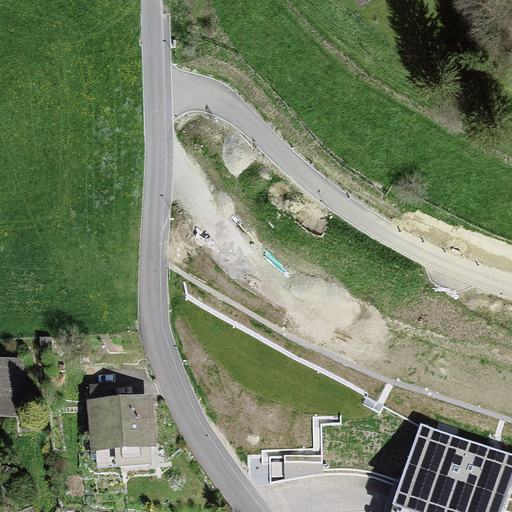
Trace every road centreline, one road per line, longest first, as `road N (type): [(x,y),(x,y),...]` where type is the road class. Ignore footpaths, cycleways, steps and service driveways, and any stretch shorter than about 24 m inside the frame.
road 1 (unclassified): [(249,511),(182,412),(154,343),(154,92)]
road 2 (residential): [(154,92),(213,97),(320,190),(408,248),(511,283)]
